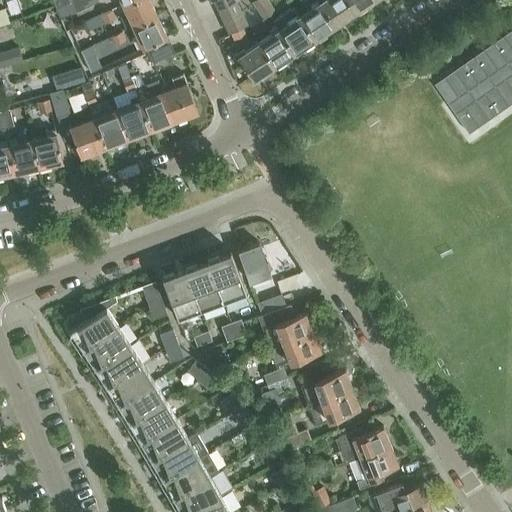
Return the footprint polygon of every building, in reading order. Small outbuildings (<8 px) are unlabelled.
[(98,0),(76,0),(74,1),(78,11),(99,1),(98,0)] [(157,14),(150,0),(132,0),(122,5),(132,26),(157,14)] [(213,0),(218,9),(236,0),(235,0),(213,0)] [(223,21),(242,12),(236,0),(218,9),(223,21)] [(335,24),(356,10),(348,0),(321,0),(319,2),(335,24)] [(348,0),(356,10),(371,0),(348,0)] [(262,15),(267,12),(262,4),(260,1),(255,5),(262,15)] [(262,4),(267,12),(269,15),(275,11),(268,1),(262,4)] [(299,15),(315,38),(335,24),(319,2),(299,15)] [(86,31),(115,18),(112,10),(82,23),(86,31)] [(247,24),(242,12),(223,21),(228,32),(247,24)] [(167,36),(157,14),(132,26),(142,48),(167,36)] [(294,52),(315,38),(299,15),(278,29),(294,52)] [(274,65),(294,52),(278,29),(276,25),(269,30),(271,33),(259,41),(274,65)] [(511,28),(435,83),(469,133),(511,102),(511,28)] [(113,44),(125,39),(121,31),(110,36),(113,44)] [(154,62),(176,52),(171,41),(149,51),(154,62)] [(253,79),(274,65),(259,41),(238,56),(253,79)] [(0,65),(23,59),(19,46),(0,51),(0,65)] [(85,79),(81,68),(53,76),(56,88),(85,79)] [(150,129),(173,120),(162,90),(147,96),(139,73),(130,76),(135,88),(139,99),(150,129)] [(175,85),(162,90),(173,120),(198,111),(184,73),(172,77),(175,85)] [(127,91),(135,88),(130,76),(122,79),(127,91)] [(89,106),(97,103),(89,82),(81,85),(89,106)] [(81,156),(104,147),(93,117),(72,125),(68,114),(71,113),(63,89),(50,93),(65,140),(74,137),(81,156)] [(41,113),(51,111),(48,99),(38,102),(41,113)] [(128,138),(150,129),(139,99),(117,108),(128,138)] [(128,138),(117,108),(93,117),(104,147),(128,138)] [(10,109),(0,111),(0,128),(13,125),(10,109)] [(47,136),(32,140),(39,167),(63,161),(56,129),(46,132),(47,136)] [(7,141),(15,172),(39,167),(32,140),(18,143),(17,139),(7,141)] [(0,175),(15,172),(7,141),(0,142),(0,175)] [(259,243),(239,250),(250,281),(270,274),(259,243)] [(220,254),(208,258),(223,301),(247,292),(232,253),(231,250),(230,250),(230,253),(220,256),(220,254)] [(197,262),(185,267),(201,309),(223,301),(208,258),(207,259),(208,261),(198,265),(197,262)] [(175,273),(175,271),(162,275),(163,278),(178,318),(201,309),(185,267),(185,269),(175,273)] [(143,287),(149,305),(163,300),(156,282),(143,287)] [(257,303),(261,315),(287,305),(282,293),(257,303)] [(168,313),(163,300),(149,305),(154,318),(168,313)] [(133,341),(139,337),(116,301),(109,305),(133,341)] [(69,330),(82,349),(119,325),(103,302),(82,310),(88,318),(69,330)] [(271,348),(314,331),(307,311),(291,317),(287,305),(261,315),(258,316),(271,348)] [(241,318),(231,322),(237,337),(247,334),(241,318)] [(227,341),(237,337),(231,322),(221,326),(227,341)] [(131,344),(119,325),(82,349),(94,367),(131,344)] [(165,348),(179,342),(173,328),(160,333),(165,348)] [(194,336),(197,346),(213,340),(209,330),(194,336)] [(271,348),(277,365),(290,360),(291,361),(322,350),(314,331),(271,348)] [(184,356),(179,342),(165,348),(170,361),(184,356)] [(131,344),(94,367),(105,386),(143,362),(131,344)] [(199,380),(208,369),(197,359),(187,370),(199,380)] [(117,404),(154,381),(143,362),(105,386),(117,404)] [(288,376),(284,366),(264,374),(268,384),(288,376)] [(308,404),(352,387),(345,367),(301,384),(308,404)] [(220,378),(208,369),(199,380),(211,389),(220,378)] [(291,386),(288,376),(268,384),(272,394),(291,386)] [(117,404),(128,422),(166,399),(154,381),(117,404)] [(308,404),(315,423),(360,406),(352,387),(308,404)] [(232,412),(243,403),(233,391),(222,400),(232,412)] [(128,422),(139,441),(177,418),(166,399),(128,422)] [(252,414),(243,403),(232,412),(241,423),(252,414)] [(139,441),(150,459),(188,437),(177,418),(139,441)] [(349,460),(360,456),(391,444),(383,426),(366,432),(363,425),(339,434),(349,460)] [(295,445),(310,439),(306,428),(291,434),(295,445)] [(257,449),(270,442),(262,429),(250,436),(257,449)] [(150,459),(161,478),(199,456),(188,437),(150,459)] [(277,455),(270,442),(257,449),(264,462),(277,455)] [(391,444),(360,456),(349,460),(358,487),(383,478),(380,471),(398,465),(391,444)] [(161,478),(172,497),(210,475),(199,456),(161,478)] [(277,488),(290,482),(283,468),(271,475),(277,488)] [(224,469),(214,474),(222,489),(232,484),(224,469)] [(172,497),(180,511),(188,511),(221,494),(210,475),(172,497)] [(297,495),(290,482),(277,488),(284,502),(297,495)] [(402,482),(367,494),(373,508),(378,506),(380,511),(401,511),(429,502),(422,483),(404,489),(402,482)] [(313,491),(321,507),(331,502),(323,486),(313,491)] [(188,511),(231,511),(221,494),(188,511)] [(344,511),(357,507),(353,495),(326,505),(329,511),(344,511)] [(432,511),(429,502),(401,511),(432,511)]
